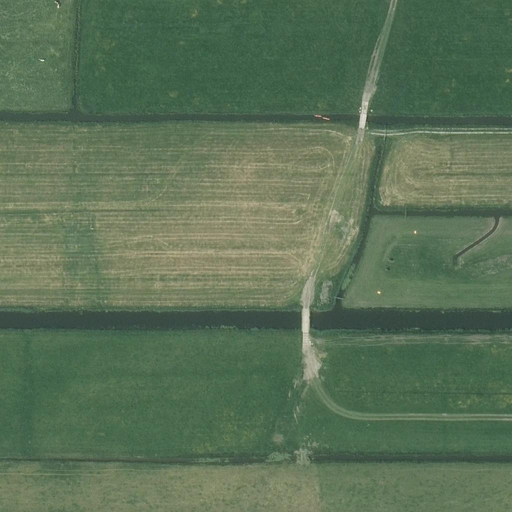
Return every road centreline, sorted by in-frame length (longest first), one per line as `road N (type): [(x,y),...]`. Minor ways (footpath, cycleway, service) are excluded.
road 1 (track): [(511,419),(358,417),(329,403),(310,371),(306,298),(334,246),(363,133)]
road 2 (track): [(511,133),(363,133)]
road 3 (track): [(368,0),(363,133)]
